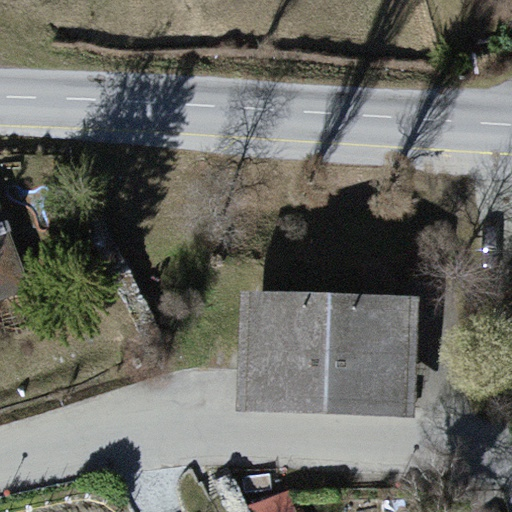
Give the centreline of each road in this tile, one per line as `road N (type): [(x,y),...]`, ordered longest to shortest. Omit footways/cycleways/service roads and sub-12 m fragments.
road 1 (residential): [(511,473),(232,433),(0,470)]
road 2 (residential): [(0,107),(511,132)]
